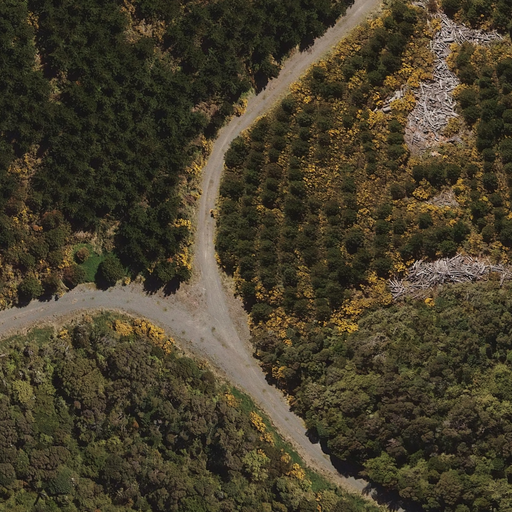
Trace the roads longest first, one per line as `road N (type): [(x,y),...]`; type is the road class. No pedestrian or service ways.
road 1 (track): [(334,0),(258,77),(182,239),(187,334),(403,511)]
road 2 (track): [(186,314),(48,296),(0,314)]
